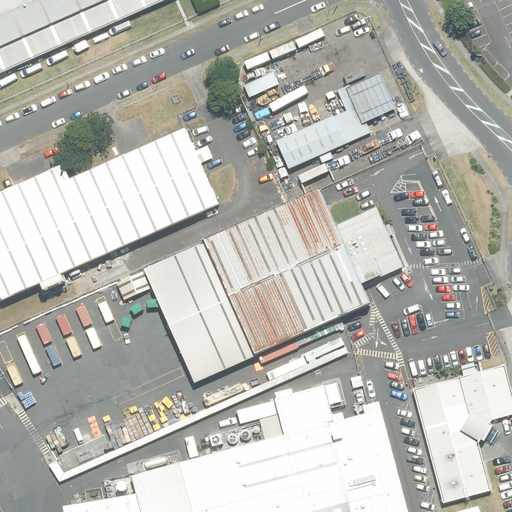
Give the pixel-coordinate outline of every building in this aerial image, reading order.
[(0,0),(0,74),(168,0),(0,0)] [(334,119),(346,147),(371,136),(365,124),(398,110),(382,74),(337,93),(345,110),(332,116),(334,119)] [(346,147),(334,119),(278,144),(290,171),(346,147)] [(0,195),(0,282),(8,300),(220,206),(187,130),(73,180),(67,166),(0,195)] [(335,224),(319,189),(144,266),(195,380),(342,315),(370,303),(360,282),(399,266),(383,231),(373,207),(357,214),(335,224)] [(58,460),(51,465),(63,482),(351,354),(350,346),(67,473),(58,460)] [(415,390),(447,502),(492,490),(480,443),(495,420),(501,418),(511,415),(511,391),(504,364),(415,390)] [(394,511),(369,415),(136,476),(141,493),(145,511),(394,511)] [(145,511),(141,493),(55,508),(56,511),(145,511)]
